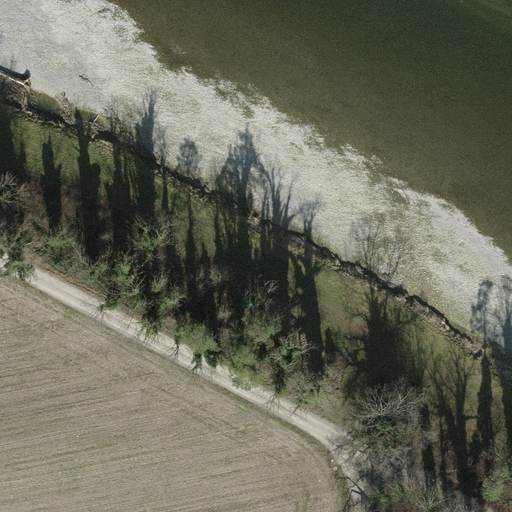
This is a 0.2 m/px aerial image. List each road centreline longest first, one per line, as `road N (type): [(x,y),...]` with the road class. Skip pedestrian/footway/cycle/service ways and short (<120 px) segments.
road 1 (track): [(0,259),(345,440)]
road 2 (track): [(345,440),(485,511)]
